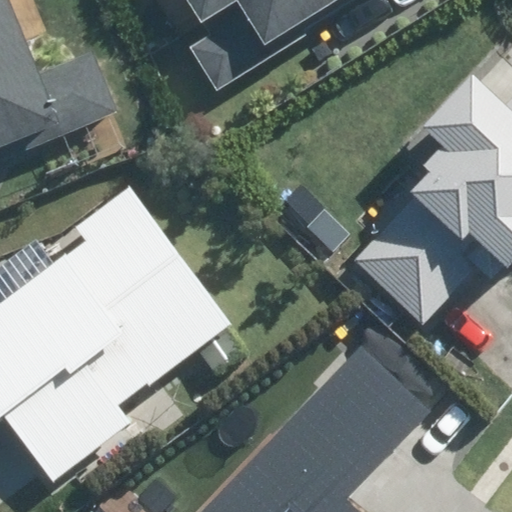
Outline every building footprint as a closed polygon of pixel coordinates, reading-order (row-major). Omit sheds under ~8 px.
[(22,0),(0,0),(0,169),(130,115),(104,51),(53,72),(22,0)] [(187,0),(210,35),(241,14),(266,53),(346,0),(187,0)] [(510,19),(496,0),(472,0),(294,123),(315,154),(510,19)] [(356,260),(418,320),(487,250),(503,265),(511,256),(511,96),(504,105),(473,75),(422,127),(450,154),(411,192),(417,198),(356,260)] [(0,417),(1,417),(50,482),(132,421),(118,402),(231,318),(132,186),(75,229),(85,242),(0,306),(0,417)] [(103,511),(100,509),(97,511),(362,511),(349,499),(431,411),(360,344),(202,511),(103,511)]
